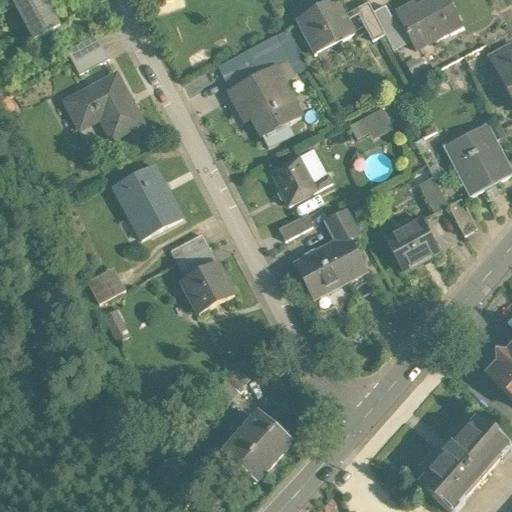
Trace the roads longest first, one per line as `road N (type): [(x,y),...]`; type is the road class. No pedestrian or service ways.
road 1 (residential): [(349,437),(125,29),(120,0)]
road 2 (tertiary): [(511,251),(349,437)]
